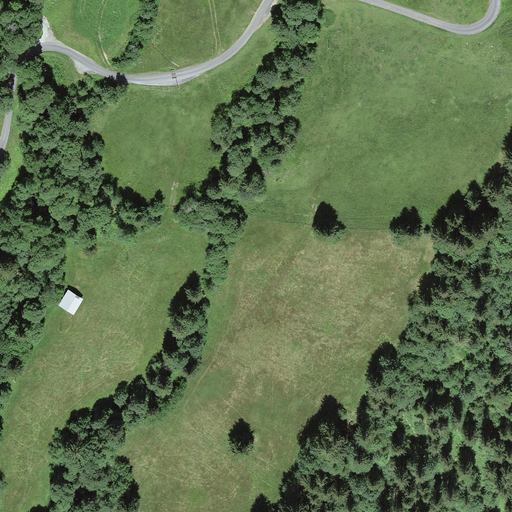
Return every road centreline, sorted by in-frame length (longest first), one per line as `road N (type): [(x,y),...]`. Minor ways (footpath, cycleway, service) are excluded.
road 1 (unclassified): [(0,152),(16,65),(31,50),(64,49),(128,78),(174,76),(227,55),(269,0)]
road 2 (unclassified): [(371,0),(467,30),(487,20),(494,0)]
